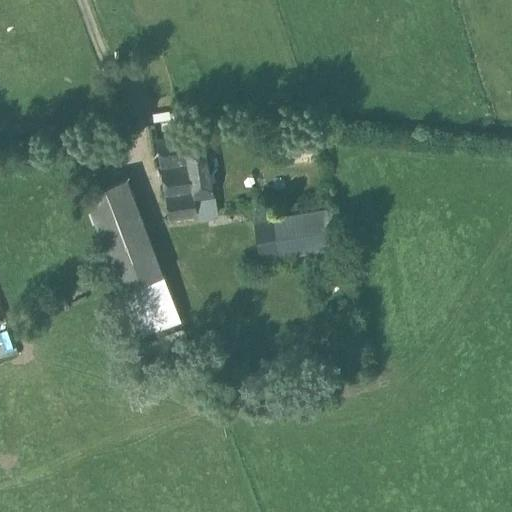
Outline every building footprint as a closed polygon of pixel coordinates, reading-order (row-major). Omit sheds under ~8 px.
[(274,166),(303,165),(302,134),(273,135),(274,166)] [(186,136),(157,140),(162,170),(190,166),(186,140),(186,136)] [(190,166),(162,170),(166,199),(195,194),(196,200),(214,197),(204,137),(186,140),(190,166)] [(128,178),(87,194),(140,335),(181,320),(128,178)] [(195,194),(166,199),(170,221),(198,217),(216,214),(214,197),(196,200),(195,194)] [(339,205),(254,219),(261,260),(346,246),(339,205)] [(200,236),(174,246),(191,291),(217,281),(200,236)] [(77,303),(60,308),(66,331),(100,321),(95,300),(78,305),(77,303)]
